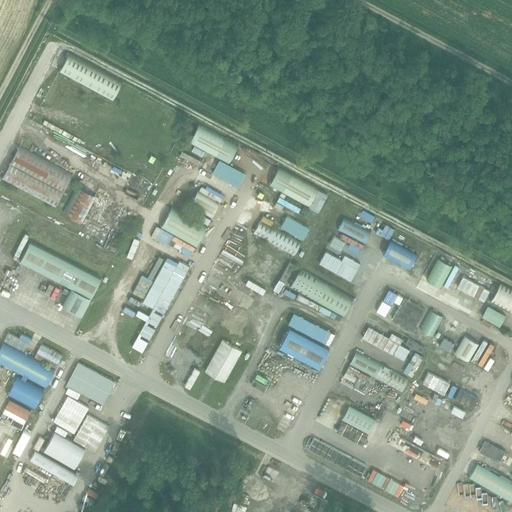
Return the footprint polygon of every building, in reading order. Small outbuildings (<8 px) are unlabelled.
[(66,52),(56,73),(110,101),(121,81),(66,52)] [(190,142),(229,162),(240,143),(200,123),(190,142)] [(18,145),(0,179),(54,207),(72,173),(18,145)] [(220,160),(213,173),(238,187),(245,174),(220,160)] [(268,186),(308,207),(318,188),(278,167),(268,186)] [(63,213),(82,223),(96,196),(77,186),(63,213)] [(187,211),(210,223),(220,203),(198,191),(187,211)] [(369,204),(363,215),(377,223),(383,212),(369,204)] [(161,229),(196,248),(207,226),(172,208),(161,229)] [(282,226),(304,238),(310,227),(288,215),(282,226)] [(338,230),(365,243),(371,231),(345,217),(338,230)] [(254,235),(295,257),(302,243),(261,222),(254,235)] [(386,222),(383,229),(388,232),(392,224),(386,222)] [(110,240),(112,236),(101,232),(99,236),(110,240)] [(390,240),(383,254),(385,255),(395,260),(410,268),(417,254),(390,240)] [(31,241),(20,261),(72,287),(63,306),(82,316),(102,277),(31,241)] [(431,264),(433,250),(427,249),(424,262),(431,264)] [(320,263),(351,281),(357,269),(326,252),(320,263)] [(438,257),(426,279),(440,286),(452,265),(438,257)] [(139,333),(129,352),(140,357),(149,342),(141,337),(142,335),(150,339),(155,329),(147,325),(149,322),(157,327),(162,316),(155,312),(156,309),(164,313),(186,271),(189,267),(178,261),(178,262),(176,266),(166,260),(143,302),(153,308),(149,315),(139,310),(136,315),(146,321),(139,333)] [(261,267),(258,274),(277,284),(281,276),(261,267)] [(291,290),(344,318),(355,298),(302,271),(291,290)] [(497,288),(502,276),(497,273),(491,285),(497,288)] [(490,302),(511,313),(511,287),(500,282),(490,302)] [(404,299),(393,319),(413,330),(425,310),(404,299)] [(473,312),(500,326),(506,316),(479,301),(473,312)] [(420,329),(433,336),(444,316),(430,309),(420,329)] [(332,331),(300,314),(295,325),(327,341),(332,331)] [(454,341),(461,323),(454,320),(447,339),(454,341)] [(204,329),(211,337),(218,330),(211,322),(204,329)] [(369,327),(363,337),(383,348),(404,360),(410,350),(399,344),(402,339),(391,333),(389,338),(369,327)] [(290,328),(280,347),(319,368),(329,349),(290,328)] [(468,361),(478,343),(465,336),(455,353),(468,361)] [(205,371),(225,382),(243,350),(223,339),(205,371)] [(0,346),(0,363),(45,387),(54,369),(2,342),(0,346)] [(418,370),(429,349),(423,346),(412,367),(418,370)] [(401,392),(408,379),(356,351),(349,364),(401,392)] [(78,362),(67,384),(103,403),(114,381),(78,362)] [(8,393),(35,407),(44,390),(17,376),(8,393)] [(306,377),(306,385),(316,385),(316,377),(306,377)] [(455,400),(473,409),(478,398),(460,389),(455,400)] [(342,419),(368,433),(376,418),(350,404),(342,419)] [(454,406),(451,411),(462,417),(465,412),(454,406)] [(406,423),(416,429),(425,414),(414,408),(406,423)] [(88,414),(74,439),(94,451),(109,426),(88,414)] [(78,415),(67,434),(72,437),(83,418),(78,415)] [(342,421),(336,432),(362,445),(368,434),(342,421)] [(9,428),(4,439),(19,446),(24,434),(9,428)] [(55,431),(44,451),(75,468),(86,449),(55,431)] [(401,435),(395,446),(406,451),(412,440),(401,435)] [(314,437),(308,448),(361,477),(367,466),(314,437)] [(479,451),(500,462),(506,451),(485,440),(479,451)] [(14,454),(17,449),(8,445),(5,450),(14,454)] [(30,459),(73,484),(79,474),(36,450),(30,459)] [(469,478),(511,502),(511,482),(477,463),(469,478)]
